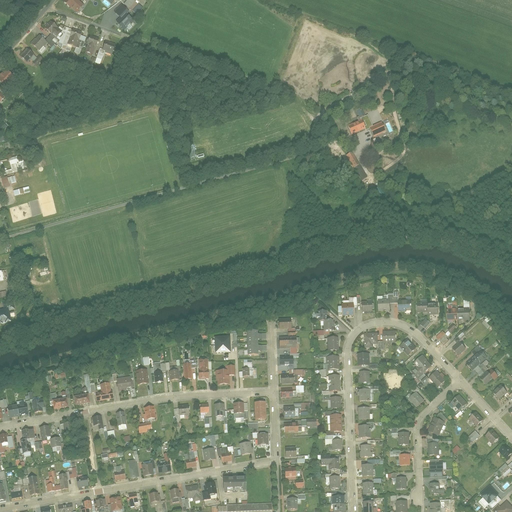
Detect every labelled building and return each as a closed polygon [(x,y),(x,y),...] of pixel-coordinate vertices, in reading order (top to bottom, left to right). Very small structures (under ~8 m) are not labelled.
[(63,0),(62,2),(70,9),(71,8),(77,13),(84,6),(78,1),(78,0),(63,0)] [(135,16),(142,9),(132,0),(126,0),(122,4),(135,16)] [(125,30),(134,21),(127,15),(129,13),(122,5),(114,13),(120,18),(116,22),(125,30)] [(50,22),(44,29),(51,34),(56,39),(62,32),(50,22)] [(73,29),(67,44),(77,48),(82,32),(73,29)] [(38,35),(30,44),(39,52),(47,43),(52,47),(57,41),(56,39),(51,34),(45,41),(38,35)] [(98,38),(90,36),(84,52),(93,55),(98,38)] [(102,51),(112,54),(115,44),(105,41),(102,51)] [(27,49),(20,56),(27,63),(30,59),(33,62),(33,63),(36,67),(43,60),(39,56),(37,58),(27,49)] [(5,69),(0,74),(0,82),(6,88),(15,77),(5,69)] [(365,117),(361,109),(356,111),(359,117),(357,118),(359,122),(348,127),(352,135),(365,129),(364,127),(366,126),(364,122),(362,123),(360,119),(365,117)] [(385,132),(381,124),(370,129),(374,137),(385,132)] [(346,155),(360,182),(366,179),(352,152),(346,155)] [(19,156),(8,159),(10,170),(0,172),(0,173),(1,175),(27,170),(26,162),(21,163),(19,156)] [(9,187),(8,182),(16,181),(15,176),(1,179),(3,189),(9,187)] [(386,196),(379,186),(374,189),(381,199),(386,196)] [(5,310),(0,310),(0,325),(2,325),(2,323),(5,323),(5,324),(12,322),(10,311),(15,310),(13,300),(3,303),(5,310)] [(390,300),(379,301),(379,312),(390,312),(390,300)] [(412,311),(411,301),(398,302),(399,311),(412,311)] [(362,312),(373,312),(372,302),(361,302),(362,312)] [(428,316),(438,315),(438,304),(428,305),(428,303),(418,304),(418,314),(428,314),(428,316)] [(341,304),(342,317),(353,316),(353,304),(341,304)] [(448,310),(448,321),(459,321),(459,310),(448,310)] [(459,310),(459,321),(470,321),(470,310),(459,310)] [(334,331),(334,321),(327,321),(326,311),(317,311),(318,322),(324,322),(324,331),(334,331)] [(279,319),(279,330),(291,329),(291,319),(279,319)] [(425,319),(420,325),(425,329),(430,323),(425,319)] [(435,337),(441,343),(444,340),(446,342),(447,340),(445,338),(455,329),(453,326),(445,334),(442,331),(435,337)] [(247,331),(248,356),(259,355),(258,352),(262,352),(262,346),(259,346),(258,340),(262,340),(262,334),(258,334),(258,331),(247,331)] [(397,343),(396,331),(383,332),(384,344),(397,343)] [(378,334),(365,334),(365,349),(374,348),(374,345),(378,345),(378,334)] [(223,353),(223,337),(215,338),(215,353),(223,353)] [(231,353),(231,337),(223,337),(223,353),(231,353)] [(296,338),(279,339),(280,349),(296,348),(296,338)] [(328,352),(339,352),(338,338),(327,338),(328,352)] [(409,356),(416,349),(408,340),(400,347),(409,356)] [(460,343),(453,350),(459,356),(466,349),(460,343)] [(476,356),(466,364),(473,372),(488,358),(478,347),(472,352),(476,356)] [(357,354),(358,366),(369,366),(369,369),(378,369),(377,365),(370,365),(370,354),(357,354)] [(418,380),(433,367),(423,356),(414,364),(417,367),(411,372),(418,380)] [(185,380),(192,379),(192,369),(196,368),(196,360),(190,361),(190,364),(183,364),(185,380)] [(199,360),(199,379),(209,379),(209,370),(207,370),(207,360),(199,360)] [(243,360),(243,368),(251,367),(251,360),(243,360)] [(229,376),(235,376),(235,366),(225,366),(226,370),(216,371),(216,382),(218,382),(218,385),(229,385),(229,376)] [(138,385),(149,384),(147,370),(136,371),(138,385)] [(488,372),(480,379),(487,386),(494,380),(495,381),(499,377),(492,370),(489,373),(488,372)] [(170,381),(180,380),(179,371),(169,372),(170,381)] [(155,383),(163,382),(162,372),(154,373),(155,383)] [(359,384),(370,384),(370,372),(360,372),(360,379),(359,379),(359,384)] [(438,388),(446,381),(437,372),(430,379),(438,388)] [(89,385),(88,375),(83,375),(85,388),(83,388),(83,393),(95,392),(94,385),(89,385)] [(281,376),(281,385),(294,384),(294,376),(281,376)] [(329,385),(340,384),(340,376),(328,377),(329,385)] [(118,392),(133,390),(130,377),(116,380),(118,392)] [(97,402),(114,399),(113,390),(111,391),(109,383),(100,385),(101,393),(96,394),(97,402)] [(329,392),(340,392),(340,384),(329,385),(329,392)] [(501,386),(492,393),(500,401),(508,393),(501,386)] [(281,390),(282,399),(293,398),(293,389),(281,390)] [(359,390),(359,402),(370,402),(370,390),(359,390)] [(417,408),(424,401),(417,393),(408,400),(412,404),(413,403),(417,408)] [(81,396),(83,405),(90,403),(89,394),(81,396)] [(331,410),(341,409),(340,397),(330,398),(330,395),(323,396),(323,401),(330,401),(331,410)] [(74,397),(75,406),(83,405),(81,396),(74,397)] [(460,411),(467,404),(459,396),(452,403),(460,411)] [(60,400),(62,409),(69,408),(67,398),(60,400)] [(34,413),(43,412),(42,408),(44,408),(43,400),(32,402),(34,413)] [(53,401),(55,410),(62,409),(60,400),(53,401)] [(244,403),(234,404),(234,414),(244,414),(244,403)] [(266,411),(266,403),(255,403),(255,412),(266,411)] [(26,404),(17,406),(19,416),(28,414),(26,404)] [(225,417),(224,404),(214,405),(215,417),(225,417)] [(190,415),(189,405),(178,406),(179,416),(190,415)] [(209,413),(208,405),(199,405),(199,413),(209,413)] [(19,416),(17,406),(8,408),(10,418),(19,416)] [(156,418),(154,407),(144,409),(147,420),(156,418)] [(283,408),(284,419),(296,418),(295,407),(283,408)] [(402,422),(409,416),(401,407),(395,413),(402,422)] [(358,408),(358,421),(370,421),(370,408),(358,408)] [(267,420),(266,411),(255,412),(256,421),(267,420)] [(124,412),(116,414),(118,426),(126,425),(124,412)] [(483,420),(476,413),(469,420),(476,427),(483,420)] [(342,424),(342,415),(330,416),(330,424),(342,424)] [(102,417),(92,418),(93,426),(98,426),(99,431),(104,430),(102,417)] [(431,425),(442,430),(445,423),(434,419),(431,425)] [(151,422),(137,425),(139,435),(153,432),(151,422)] [(73,423),(61,425),(62,435),(74,432),(73,423)] [(284,424),(284,433),(298,432),(298,423),(284,424)] [(342,432),(342,424),(330,424),(330,433),(342,432)] [(428,432),(439,437),(442,430),(431,425),(428,432)] [(39,428),(42,442),(47,441),(46,438),(51,437),(49,426),(39,428)] [(359,439),(371,438),(370,426),(359,427),(359,439)] [(21,442),(23,454),(32,452),(30,440),(35,439),(33,430),(29,431),(29,430),(22,431),(24,442),(21,442)] [(486,437),(493,445),(500,439),(493,430),(486,437)] [(467,437),(472,443),(479,436),(475,431),(467,437)] [(399,446),(410,445),(409,433),(399,434),(399,446)] [(7,434),(0,435),(0,440),(1,444),(9,443),(7,434)] [(269,445),(268,434),(258,434),(258,446),(269,445)] [(60,438),(50,439),(51,449),(61,447),(60,438)] [(342,451),(342,440),(332,440),(333,451),(342,451)] [(35,450),(42,448),(40,441),(34,443),(35,450)] [(252,454),(250,442),(239,444),(241,456),(252,454)] [(439,444),(429,445),(429,456),(439,455),(439,444)] [(499,452),(507,460),(511,454),(511,451),(506,445),(499,452)] [(371,446),(361,447),(361,452),(360,452),(360,458),(373,458),(372,453),(371,453),(371,446)] [(457,446),(451,450),(454,454),(460,450),(457,446)] [(286,449),(286,458),(297,458),(296,448),(286,449)] [(203,451),(205,462),(216,460),(214,449),(203,451)] [(159,475),(171,472),(168,454),(164,455),(165,463),(157,465),(159,475)] [(329,471),(339,470),(339,460),(331,460),(330,455),(321,456),(322,466),(329,465),(329,471)] [(400,466),(411,466),(410,455),(400,455),(400,466)] [(128,465),(130,479),(139,478),(136,463),(128,465)] [(141,465),(143,477),(154,475),(152,464),(141,465)] [(505,464),(494,473),(498,479),(502,476),(504,477),(511,471),(505,464)] [(362,465),(362,477),(373,477),(373,465),(362,465)] [(296,468),(285,469),(286,478),(297,478),(296,468)] [(46,486),(47,493),(62,491),(61,485),(55,486),(54,479),(56,479),(55,472),(51,472),(52,478),(49,478),(51,485),(46,486)] [(61,485),(62,491),(69,490),(66,474),(59,475),(61,485)] [(31,496),(39,495),(36,477),(28,478),(31,496)] [(87,477),(77,479),(78,489),(89,487),(87,477)] [(247,491),(246,477),(224,478),(224,492),(247,491)] [(340,489),(340,477),(329,478),(330,490),(340,489)] [(396,478),(397,490),(407,490),(407,478),(396,478)] [(202,493),(203,501),(211,499),(210,496),(217,495),(215,483),(205,485),(207,492),(202,493)] [(363,483),(363,496),(373,495),(373,483),(363,483)] [(193,502),(201,501),(198,485),(186,487),(188,499),(193,498),(193,502)] [(440,485),(430,485),(430,495),(445,495),(445,490),(440,490),(440,485)] [(499,495),(490,486),(480,495),(489,505),(499,495)] [(179,490),(170,491),(171,500),(180,498),(179,490)] [(22,491),(11,493),(12,499),(23,497),(22,491)] [(158,493),(149,495),(150,503),(159,502),(158,493)] [(137,503),(136,494),(129,495),(129,498),(126,498),(127,502),(129,502),(130,508),(134,508),(133,504),(137,503)] [(287,499),(287,510),(298,510),(298,501),(306,500),(305,495),(298,495),(298,499),(287,499)] [(122,509),(120,497),(109,499),(111,511),(122,509)] [(335,511),(346,511),(346,505),(344,505),(344,497),(332,498),(333,505),(335,505),(335,511)] [(106,507),(104,499),(96,501),(97,509),(106,507)] [(92,510),(91,501),(84,503),(85,510),(81,511),(89,511),(90,510),(92,510)] [(221,511),(271,510),(271,503),(247,504),(247,501),(242,501),(242,505),(216,506),(216,507),(212,508),(211,511),(221,511)] [(407,511),(407,501),(396,502),(396,511),(407,511)] [(511,511),(511,506),(507,501),(496,511),(511,511)] [(373,511),(373,502),(363,502),(363,511),(373,511)] [(441,511),(441,503),(430,504),(430,508),(429,508),(428,511),(441,511)]
